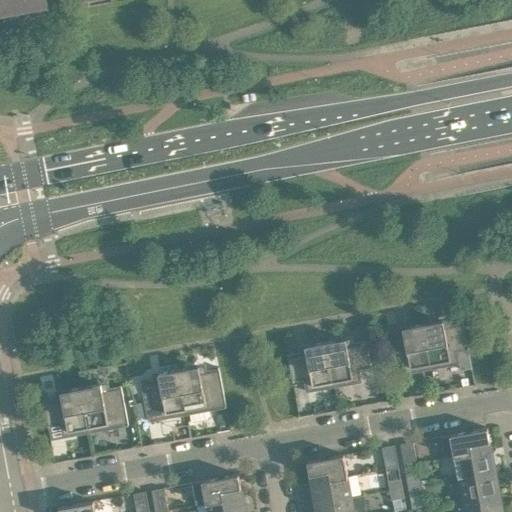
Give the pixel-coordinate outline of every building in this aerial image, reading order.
[(24,7),(22,0),(0,0),(0,2),(2,11),(24,7)] [(468,349),(463,322),(462,322),(462,324),(445,327),(444,322),(440,323),(439,320),(423,323),(432,369),(458,364),(456,352),(468,349)] [(407,326),(408,329),(403,329),(404,335),(387,338),(386,336),(385,336),(390,364),(403,362),(405,373),(432,369),(423,323),(407,326)] [(365,342),(347,345),(346,340),(342,341),(342,338),(326,341),(334,387),(361,382),(358,370),(371,367),(366,340),(364,340),(365,342)] [(310,344),(310,347),(306,348),(307,353),(289,356),(289,354),(288,354),(293,382),(305,380),(307,392),(334,387),(326,341),(310,344)] [(226,407),(219,367),(217,367),(218,369),(200,372),(199,367),(195,368),(195,366),(179,369),(187,414),(226,407)] [(141,381),(146,409),(158,407),(161,419),(187,414),(179,369),(163,372),(163,374),(159,375),(160,380),(142,383),(142,381),(141,381)] [(98,386),(97,384),(81,387),(89,432),(129,425),(121,385),(120,385),(120,387),(103,391),(102,386),(98,386)] [(43,400),(48,427),(61,425),(63,437),(89,432),(81,387),(65,390),(65,392),(61,393),(62,398),(45,401),(44,399),(43,400)] [(144,401),(135,403),(138,417),(146,415),(144,401)] [(473,430),(450,434),(454,456),(491,450),(487,428),(474,430),(473,428),(472,428),(473,430)] [(400,444),(405,467),(417,465),(413,441),(400,444)] [(399,468),(394,445),(382,447),(386,471),(399,468)] [(491,450),(454,456),(458,478),(495,471),(491,450)] [(322,458),(322,456),(321,456),(321,458),(307,461),(312,483),(348,476),(344,454),(322,458)] [(495,471),(458,478),(462,499),(499,492),(495,471)] [(224,476),(192,482),(196,504),(206,502),(243,496),(239,474),(225,476),(224,474),(223,474),(224,476)] [(419,475),(407,477),(408,487),(421,485),(419,475)] [(348,476),(312,483),(315,504),(352,497),(348,476)] [(401,478),(388,481),(390,490),(402,488),(401,478)] [(410,496),(423,494),(421,485),(408,487),(410,496)] [(163,511),(169,511),(164,487),(152,490),(155,511),(163,511)] [(393,499),(404,497),(402,488),(390,490),(392,500),(393,499)] [(149,511),(146,491),(133,493),(136,511),(149,511)] [(503,511),(499,492),(462,499),(464,511),(503,511)] [(245,511),(243,496),(206,502),(208,511),(245,511)] [(316,511),(354,511),(352,497),(315,504),(316,511)] [(404,497),(393,499),(395,510),(406,508),(404,497)] [(73,505),(59,507),(59,511),(95,511),(93,501),(73,504),(73,502),(72,502),(73,505)]
